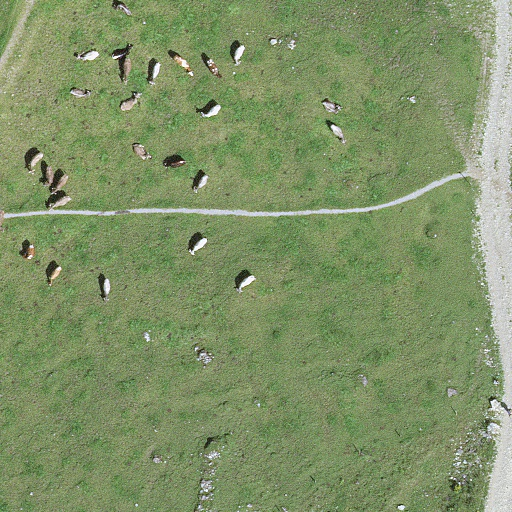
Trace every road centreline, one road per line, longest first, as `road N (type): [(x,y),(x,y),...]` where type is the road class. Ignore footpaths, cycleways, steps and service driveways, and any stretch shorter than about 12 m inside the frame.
road 1 (track): [(509,0),(494,170)]
road 2 (track): [(494,170),(492,205),(511,312)]
